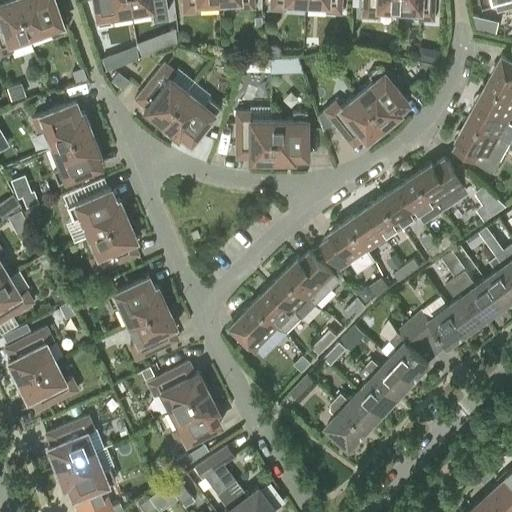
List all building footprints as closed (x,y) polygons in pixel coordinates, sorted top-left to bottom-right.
[(9,43),(29,36),(15,0),(0,0),(0,54),(11,50),(9,43)] [(15,0),(29,36),(48,29),(51,36),(65,31),(53,0),(15,0)] [(110,15),(130,11),(128,0),(92,0),(97,25),(111,22),(110,15)] [(128,0),(130,11),(151,8),(152,16),(167,13),(164,0),(128,0)] [(196,2),(217,1),(217,0),(181,0),(183,11),(197,10),(196,2)] [(284,1),(305,2),(305,0),(269,0),(269,8),(283,9),(284,1)] [(305,0),(305,2),(326,3),(326,11),(340,12),(340,0),(305,0)] [(376,8),(397,9),(397,0),(362,0),(361,15),(376,16),(376,8)] [(397,0),(397,9),(418,10),(418,18),(432,19),(433,0),(397,0)] [(511,0),(480,0),(482,7),(495,3),(497,10),(511,6),(511,0)] [(165,45),(176,41),(175,27),(160,32),(165,45)] [(184,27),(178,28),(179,39),(190,37),(189,31),(184,27)] [(426,55),(425,60),(438,63),(440,50),(436,49),(426,55)] [(101,57),(106,69),(119,64),(115,52),(101,57)] [(511,57),(502,52),(485,82),(511,96),(511,57)] [(288,56),(288,70),(302,70),(297,56),(288,56)] [(261,69),(270,69),(270,58),(261,58),(261,69)] [(142,109),(160,123),(186,90),(170,77),(175,71),(163,62),(134,98),(145,106),(142,109)] [(75,80),(87,75),(83,65),(71,69),(75,80)] [(372,80),(356,93),(382,126),(400,112),(397,109),(408,101),(378,65),(367,74),(372,80)] [(111,78),(121,86),(128,77),(118,69),(111,78)] [(11,98),(25,93),(21,81),(7,86),(11,98)] [(511,96),(485,82),(476,100),(511,120),(511,96)] [(202,103),(186,90),(160,123),(177,137),(179,134),(189,142),(219,106),(207,97),(202,103)] [(334,100),(323,109),(317,114),(323,129),(333,121),(353,146),(363,137),(365,140),(382,126),(356,93),(339,106),(334,100)] [(44,127),(51,146),(91,131),(82,110),(79,111),(74,99),(31,116),(36,130),(44,127)] [(466,118),(509,142),(511,136),(511,120),(476,100),(466,118)] [(249,160),(271,160),(270,118),(250,118),(250,110),(235,110),(235,157),(249,157),(249,160)] [(291,118),(270,118),(271,160),(293,160),(293,156),(306,156),(306,110),(291,110),(291,118)] [(493,171),(509,142),(466,118),(456,136),(459,138),(453,149),(493,171)] [(99,152),(91,131),(51,146),(59,166),(52,169),(57,182),(100,165),(95,153),(99,152)] [(461,181),(469,175),(459,160),(451,166),(445,156),(434,163),(432,160),(415,172),(436,203),(440,209),(468,191),(461,181)] [(415,172),(398,183),(419,214),(423,221),(440,209),(436,203),(415,172)] [(22,195),(26,206),(38,201),(33,189),(31,190),(24,173),(10,178),(18,197),(22,195)] [(73,241),(88,235),(127,218),(118,198),(115,199),(110,187),(108,188),(103,177),(63,194),(68,205),(67,206),(72,219),(65,222),(73,241)] [(419,214),(398,183),(381,195),(402,226),(419,214)] [(12,192),(3,199),(10,209),(20,202),(12,192)] [(402,226),(381,195),(364,206),(385,237),(402,226)] [(34,206),(24,210),(29,222),(39,217),(34,206)] [(385,237),(364,206),(347,217),(368,248),(385,237)] [(375,259),(368,248),(347,217),(330,229),(332,232),(322,239),(340,267),(351,260),(354,265),(358,267),(362,267),(375,259)] [(136,239),(127,218),(88,235),(96,254),(89,258),(95,271),(138,252),(132,240),(136,239)] [(479,229),(487,240),(496,234),(488,223),(479,229)] [(197,229),(190,232),(193,239),(200,236),(197,229)] [(483,237),(477,229),(466,237),(472,245),(483,237)] [(447,234),(437,241),(442,249),(453,242),(447,234)] [(432,257),(442,249),(437,241),(426,248),(432,257)] [(511,242),(496,254),(511,276),(511,242)] [(298,255),(283,270),(315,302),(339,279),(309,249),(301,258),(298,255)] [(456,258),(450,249),(441,256),(447,265),(456,258)] [(408,272),(403,264),(396,254),(387,259),(394,270),(393,271),(398,279),(408,272)] [(488,259),(496,270),(485,278),(505,306),(511,301),(511,276),(496,254),(488,259)] [(414,257),(403,264),(408,272),(419,265),(414,257)] [(464,268),(454,275),(484,316),(491,311),(496,313),(505,306),(485,278),(476,284),(464,268)] [(269,285),(301,317),(315,302),(283,270),(269,285)] [(19,292),(8,274),(0,278),(0,320),(33,300),(25,288),(19,292)] [(118,304),(127,323),(166,305),(156,285),(153,286),(147,274),(105,294),(111,307),(118,304)] [(445,282),(457,298),(448,305),(469,333),(487,320),(484,316),(454,275),(445,282)] [(375,293),(366,284),(357,292),(366,301),(375,293)] [(254,299),(286,331),(301,317),(269,285),(254,299)] [(53,289),(52,293),(55,299),(65,295),(61,286),(53,289)] [(75,306),(81,304),(82,299),(79,293),(70,298),(75,306)] [(350,301),(358,309),(365,302),(357,295),(350,301)] [(262,355),(286,331),(254,299),(230,323),(262,355)] [(175,325),(166,305),(127,323),(136,342),(129,345),(135,358),(178,338),(172,326),(175,325)] [(460,340),(469,333),(448,305),(429,318),(422,308),(410,319),(426,339),(437,329),(447,343),(457,336),(460,340)] [(397,348),(390,356),(415,380),(423,372),(419,369),(428,360),(415,348),(426,339),(410,319),(389,338),(397,348)] [(26,323),(17,328),(21,334),(29,330),(26,323)] [(7,359),(17,379),(55,360),(45,341),(52,338),(46,325),(4,346),(10,358),(7,359)] [(330,327),(321,337),(327,344),(337,334),(330,327)] [(346,332),(339,339),(350,349),(356,342),(346,332)] [(319,353),(327,344),(321,337),(312,346),(319,353)] [(346,347),(339,340),(324,356),(331,363),(346,347)] [(295,361),(302,368),(310,360),(302,353),(295,361)] [(365,364),(400,397),(415,380),(390,356),(380,366),(371,358),(365,364)] [(64,379),(55,360),(17,379),(27,399),(30,398),(36,409),(77,388),(71,375),(64,379)] [(160,390),(169,409),(207,390),(197,370),(194,372),(188,360),(146,381),(153,394),(160,390)] [(359,389),(384,413),(400,397),(365,364),(359,371),(368,379),(359,389)] [(153,374),(149,365),(140,370),(144,378),(153,374)] [(290,391),(299,400),(316,382),(307,373),(290,391)] [(384,413),(359,389),(349,399),(340,391),(334,397),(369,430),(384,413)] [(217,410),(207,390),(169,409),(179,428),(172,431),(179,444),(220,423),(214,411),(217,410)] [(362,438),(369,430),(334,397),(329,402),(330,409),(335,414),(326,424),(339,436),(335,439),(343,446),(346,443),(349,445),(358,434),(362,438)] [(46,445),(55,466),(94,450),(86,430),(93,428),(88,414),(45,432),(50,444),(46,445)] [(213,470),(234,455),(226,443),(205,458),(213,470)] [(198,455),(192,447),(174,459),(180,467),(198,455)] [(94,450),(55,466),(63,486),(66,485),(71,497),(73,497),(79,511),(114,511),(121,508),(118,501),(109,505),(101,485),(115,480),(109,466),(102,469),(94,450)] [(203,476),(213,470),(205,458),(195,464),(203,476)] [(511,464),(498,477),(511,491),(511,464)] [(176,493),(185,487),(176,476),(168,483),(175,493),(176,493)] [(500,480),(485,494),(501,511),(511,511),(511,491),(498,477),(498,478),(500,480)] [(221,511),(244,511),(220,479),(212,485),(217,491),(216,492),(227,508),(221,511)] [(221,479),(220,479),(244,511),(272,511),(275,511),(273,509),(278,505),(271,496),(266,500),(256,486),(245,494),(234,479),(225,485),(221,479)] [(167,484),(157,490),(167,504),(177,497),(167,484)] [(501,511),(485,494),(469,509),(472,511),(501,511)] [(153,505),(147,497),(139,502),(145,511),(153,505)]
